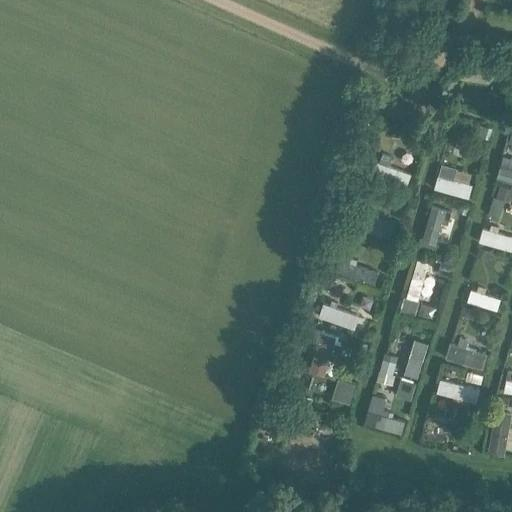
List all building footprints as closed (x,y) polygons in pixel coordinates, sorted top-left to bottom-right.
[(471,57),(469,70),(505,75),(507,62),(471,57)] [(406,186),(410,173),(387,165),(391,155),(382,152),(379,162),(377,161),(373,174),(406,186)] [(497,178),(511,182),(511,157),(509,157),(507,166),(501,165),(497,178)] [(434,188),(468,197),(472,184),(438,175),(434,188)] [(432,205),(422,239),(436,243),(444,217),(449,218),(451,211),(432,205)] [(395,223),(360,210),(354,225),(389,239),(395,223)] [(479,241),(511,249),(511,236),(483,228),(479,241)] [(338,271),(374,283),(378,271),(355,264),(357,260),(346,256),(344,261),(342,260),(338,271)] [(407,296),(418,299),(428,263),(417,259),(407,296)] [(497,309),(500,298),(471,289),(467,300),(497,309)] [(324,304),(320,317),(356,329),(360,316),(324,304)] [(318,342),(309,370),(324,374),(329,357),(338,360),(342,345),(333,343),(335,336),(307,327),(304,338),(318,342)] [(446,357),(482,367),(486,353),(465,347),(467,338),(460,336),(458,344),(450,342),(446,357)] [(429,343),(414,339),(404,374),(418,378),(429,343)] [(476,402),(479,389),(440,379),(437,392),(476,402)] [(496,409),(488,451),(504,454),(511,412),(496,409)] [(370,410),(367,424),(404,433),(407,420),(370,410)] [(294,452),(291,460),(290,468),(312,473),(311,477),(321,479),(322,475),(331,477),(335,462),(294,452)]
